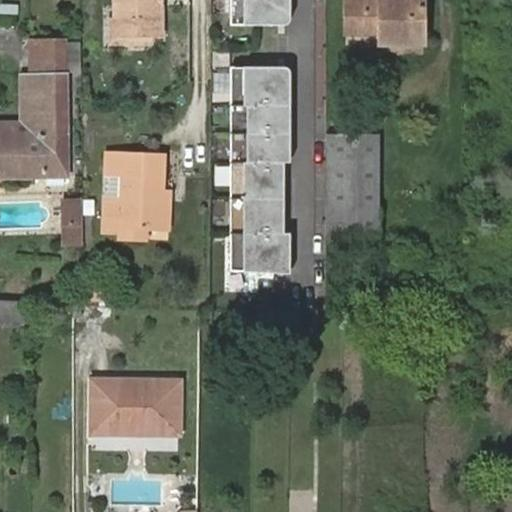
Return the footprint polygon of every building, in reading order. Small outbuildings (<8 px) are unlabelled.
[(139,38),(138,0),(116,0),(117,20),(118,38),(139,38)] [(138,0),(139,38),(150,37),(161,37),(161,9),(160,0),(138,0)] [(283,0),(228,0),(229,27),(283,26),(283,0)] [(344,0),(344,35),(380,35),(380,44),(422,44),(422,0),(344,0)] [(118,38),(117,20),(108,21),(109,46),(139,45),(139,38),(118,38)] [(150,37),(139,38),(139,45),(150,45),(150,37)] [(68,41),(67,66),(78,66),(79,41),(68,41)] [(283,68),(229,69),(230,273),(284,275),(283,68)] [(64,76),(31,77),(33,136),(20,136),(21,178),(67,177),(64,76)] [(31,77),(20,77),(20,123),(20,136),(33,136),(31,77)] [(0,135),(20,136),(20,123),(0,124),(0,135)] [(20,136),(0,135),(0,178),(21,178),(20,136)] [(378,136),(326,136),(326,245),(377,246),(378,136)] [(155,152),(141,153),(142,225),(156,225),(156,188),(155,152)] [(142,225),(141,153),(99,154),(100,174),(116,174),(116,198),(100,198),(99,231),(117,231),(117,226),(142,225)] [(167,188),(156,188),(156,225),(168,225),(167,188)] [(81,228),(81,204),(65,204),(64,228),(81,228)] [(117,237),(142,237),(142,225),(117,226),(117,231),(117,237)] [(27,302),(24,302),(0,300),(0,326),(27,325),(27,302)] [(111,388),(111,380),(94,381),(93,435),(130,435),(131,426),(165,426),(164,435),(179,435),(179,381),(145,381),(145,389),(111,388)] [(145,381),(111,380),(111,388),(145,389),(145,381)] [(131,426),(130,435),(164,435),(165,426),(131,426)]
